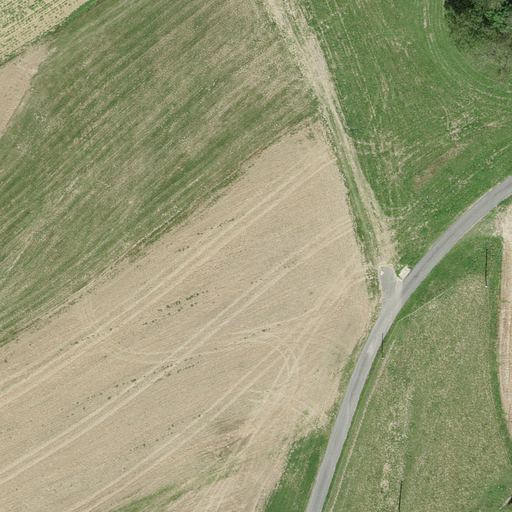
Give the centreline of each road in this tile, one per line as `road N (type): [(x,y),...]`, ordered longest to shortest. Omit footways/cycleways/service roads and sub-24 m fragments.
road 1 (unclassified): [(511,184),(459,229),(394,308),(357,383),(315,511)]
road 2 (track): [(340,102),(394,308)]
